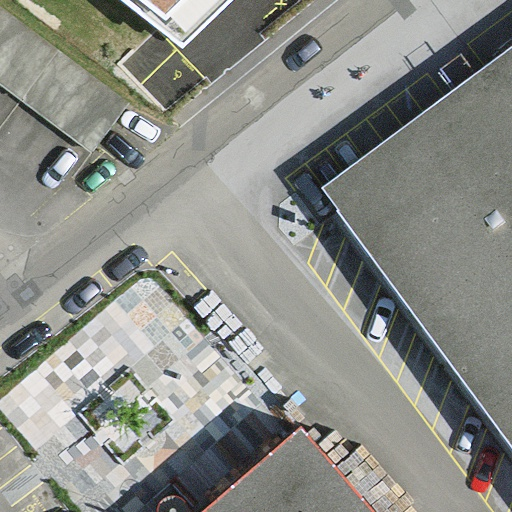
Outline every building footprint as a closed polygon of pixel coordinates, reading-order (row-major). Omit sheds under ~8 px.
[(6,0),(0,0),(0,79),(100,152),(140,97),(6,0)] [(229,0),(126,0),(184,45),(229,0)] [(511,33),(309,182),(511,472),(511,33)] [(175,315),(68,407),(157,511),(185,511),(277,434),(175,315)] [(392,511),(305,410),(277,434),(185,511),(392,511)]
